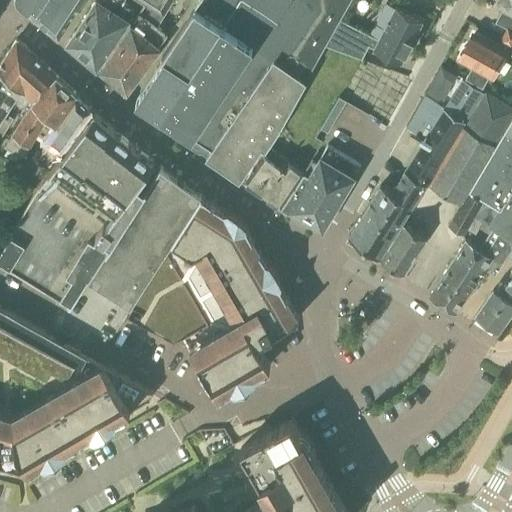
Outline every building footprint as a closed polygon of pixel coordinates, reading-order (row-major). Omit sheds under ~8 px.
[(19,0),(59,33),(81,0),(19,0)] [(124,3),(126,0),(101,0),(101,1),(99,0),(95,0),(68,42),(84,54),(116,6),(120,9),(124,3)] [(138,13),(147,0),(126,0),(124,3),(120,9),(116,6),(84,54),(98,66),(136,11),(138,13)] [(147,0),(138,13),(139,13),(130,24),(101,69),(127,91),(161,47),(159,45),(168,32),(158,24),(174,0),(147,0)] [(270,42),(294,0),(200,0),(195,8),(194,8),(163,56),(165,58),(137,99),(162,117),(160,119),(192,140),(193,139),(201,145),(230,100),(248,77),(270,42)] [(230,100),(201,145),(203,146),(209,147),(212,149),(208,156),(240,178),(265,142),(266,144),(270,139),(271,136),(272,135),(289,106),(298,91),(325,44),(340,18),(346,8),(350,0),(294,0),(270,42),(248,77),(230,100)] [(511,0),(496,0),(494,5),(507,13),(511,15),(511,0)] [(495,24),(501,15),(479,2),(473,12),(495,24)] [(404,58),(424,19),(396,5),(379,38),(340,18),(325,44),(363,58),(370,45),(392,57),(402,62),(404,58)] [(511,15),(507,13),(500,24),(507,28),(511,30),(511,15)] [(511,30),(507,28),(500,41),(511,48),(511,30)] [(463,45),(460,50),(463,56),(462,58),(492,75),(493,74),(497,76),(509,56),(504,53),(505,51),(475,34),(469,44),(463,45)] [(76,93),(18,39),(0,65),(0,135),(2,137),(14,118),(6,111),(12,101),(24,109),(21,114),(23,115),(6,145),(23,156),(48,114),(53,116),(46,126),(50,129),(75,94),(76,93)] [(445,97),(458,74),(442,66),(428,92),(440,98),(445,97)] [(350,234),(348,236),(349,237),(381,258),(428,183),(458,134),(464,125),(467,121),(484,91),(463,79),(447,107),(393,187),(388,184),(385,186),(383,184),(350,234)] [(511,104),(486,90),(466,126),(497,145),(505,132),(511,120),(511,104)] [(38,148),(32,155),(20,173),(38,186),(51,168),(48,166),(91,107),(75,94),(50,129),(45,136),(49,138),(40,150),(38,148)] [(328,130),(346,100),(340,97),(322,127),(328,130)] [(134,145),(108,123),(94,112),(50,172),(0,249),(0,258),(15,268),(62,298),(63,297),(71,302),(70,303),(71,305),(89,277),(159,169),(157,168),(159,164),(155,160),(134,145)] [(458,134),(428,183),(429,183),(429,184),(442,191),(461,203),(469,189),(470,190),(497,145),(466,126),(464,125),(458,134)] [(481,249),(445,305),(457,312),(492,259),(502,265),(511,249),(511,137),(505,132),(497,145),(470,190),(485,199),(500,208),(489,225),(493,228),(480,249),(481,249)] [(287,162),(289,160),(269,144),(262,154),(243,181),(279,206),(303,173),(287,162)] [(326,221),(360,165),(327,145),(290,208),(317,224),(326,221)] [(132,304),(203,194),(161,165),(159,169),(89,277),(132,304)] [(0,201),(6,205),(14,202),(16,198),(24,203),(35,184),(21,176),(13,187),(8,185),(1,187),(0,188),(0,201)] [(461,203),(449,225),(465,234),(474,220),(482,224),(489,211),(481,206),(485,199),(470,190),(469,189),(461,203)] [(203,194),(133,305),(127,316),(174,341),(185,335),(219,394),(271,364),(258,341),(288,324),(287,322),(286,323),(277,308),(276,304),(288,297),(288,298),(289,298),(248,227),(225,209),(203,194)] [(383,259),(403,272),(404,273),(428,237),(407,223),(383,259)] [(431,295),(431,296),(445,305),(481,249),(480,249),(467,240),(431,295)] [(511,278),(511,279),(504,275),(495,290),(494,290),(478,315),(501,330),(511,312),(511,278)] [(0,467),(22,473),(150,398),(154,392),(0,306),(0,467)] [(246,511),(199,511),(195,504),(181,511),(177,511),(174,511),(348,511),(316,455),(317,451),(313,440),(312,439),(305,431),(301,429),(293,417),(242,447),(271,496),(246,511)]
